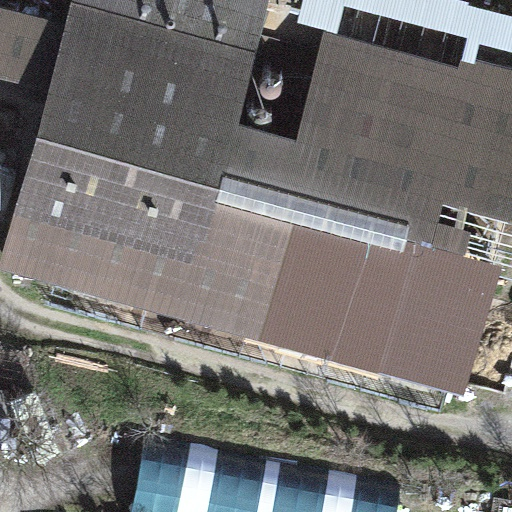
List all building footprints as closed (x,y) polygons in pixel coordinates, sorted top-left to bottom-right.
[(258,50),(72,0),(67,20),(49,86),(0,265),(0,267),(393,373),(442,193),(511,211),(511,66),(478,57),(463,53),(460,65),(337,32),(326,28),(298,132),(240,116),(258,50)] [(72,0),(258,50),(272,0),(72,0)] [(326,28),(337,32),(345,4),(468,38),(463,53),(478,57),(481,43),(511,51),(511,13),(462,0),(301,0),(296,20),(326,28)] [(0,73),(49,86),(67,20),(0,3),(0,73)] [(396,511),(401,484),(146,439),(132,511),(396,511)]
